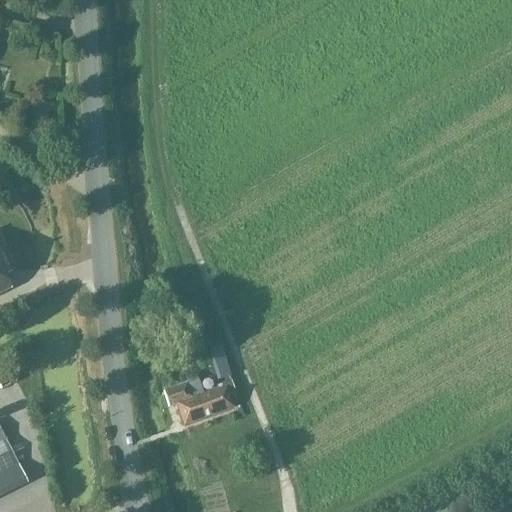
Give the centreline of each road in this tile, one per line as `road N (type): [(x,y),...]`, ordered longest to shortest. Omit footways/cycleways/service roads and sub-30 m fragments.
road 1 (tertiary): [(134,511),(100,190)]
road 2 (tertiary): [(100,190),(89,0)]
